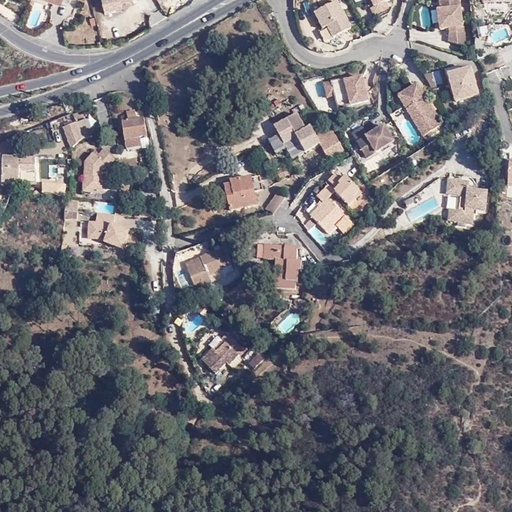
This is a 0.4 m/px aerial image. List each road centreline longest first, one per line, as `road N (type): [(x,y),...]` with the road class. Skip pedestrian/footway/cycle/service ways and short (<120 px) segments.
road 1 (track): [(191,369),(215,393),(251,387),(300,349),(361,334),(468,352),(483,369),(473,397),(452,412),(480,484),(476,501),(454,511)]
road 2 (residential): [(127,60),(145,94),(171,198),(167,291),(191,369)]
road 3 (secondary): [(0,113),(127,60)]
road 4 (unknown): [(416,0),(397,40),(476,60)]
